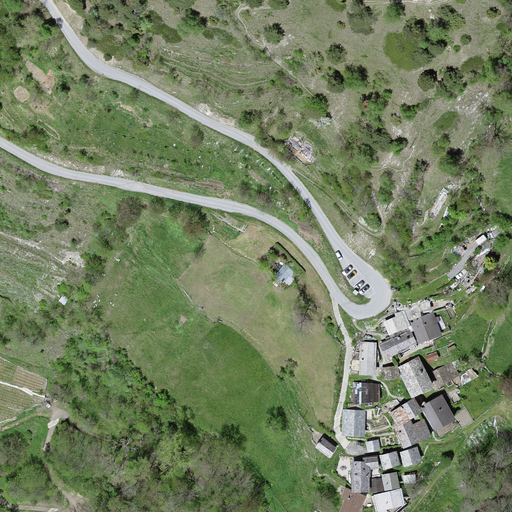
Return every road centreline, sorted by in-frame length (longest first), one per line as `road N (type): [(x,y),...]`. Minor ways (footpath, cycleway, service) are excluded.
road 1 (unclassified): [(0,143),(59,175),(274,224),(307,250),(355,313),(379,309),(385,295),(287,171),(98,68),(45,0)]
road 2 (track): [(239,511),(204,478),(126,433),(65,415),(51,427),(47,450),(50,476),(71,492),(61,511)]
road 3 (track): [(337,294),(349,349),(336,428),(353,454),(440,444),(469,430)]
